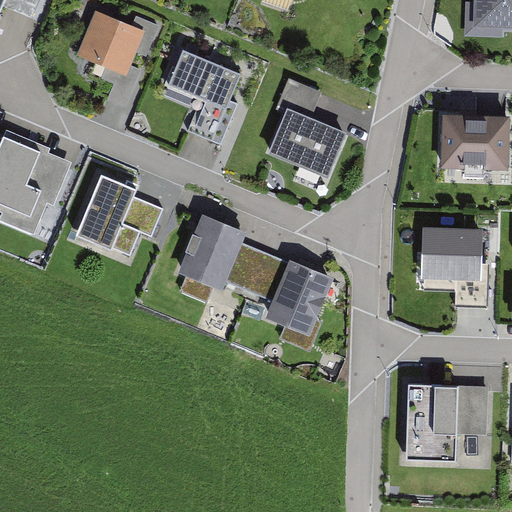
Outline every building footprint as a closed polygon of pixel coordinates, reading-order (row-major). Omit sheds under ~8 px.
[(0,0),(0,38),(8,18),(39,29),(50,0),(0,0)] [(503,40),(503,33),(511,33),(511,0),(474,0),(475,4),(466,4),(465,39),(503,40)] [(153,43),(102,23),(83,69),(134,89),(153,43)] [(251,87),(190,62),(176,93),(210,107),(200,130),(229,142),(251,87)] [(285,108),(268,148),(323,172),(341,131),(305,115),(316,89),(289,77),(277,105),(285,108)] [(511,127),(449,129),(450,184),(511,182),(511,127)] [(0,209),(12,214),(5,231),(36,243),(50,207),(36,202),(52,160),(8,143),(0,163),(0,209)] [(110,187),(84,250),(121,265),(147,202),(110,187)] [(228,283),(244,246),(247,238),(203,219),(178,277),(222,296),(228,283)] [(424,318),(482,321),(488,230),(430,226),(424,318)] [(228,283),(251,292),(267,256),(244,246),(228,283)] [(290,265),(267,256),(251,292),(275,302),(290,265)] [(266,323),(310,341),(335,283),(291,264),(290,265),(275,302),(266,323)] [(494,442),(494,396),(415,397),(416,475),(468,475),(468,442),(494,442)]
